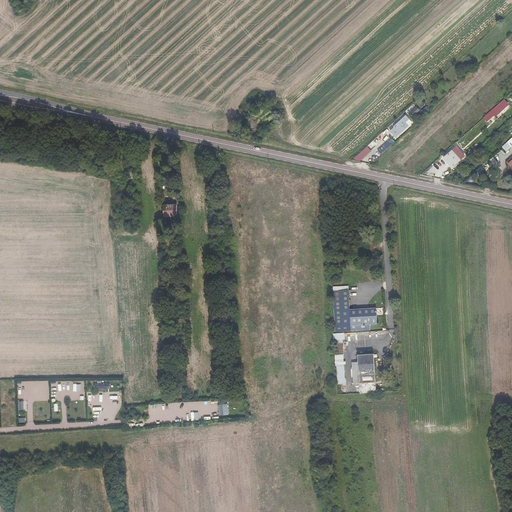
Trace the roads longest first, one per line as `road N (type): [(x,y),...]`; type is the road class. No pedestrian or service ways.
road 1 (primary): [(383,177),(87,115)]
road 2 (residential): [(383,177),(390,327)]
road 3 (primary): [(511,204),(383,177)]
